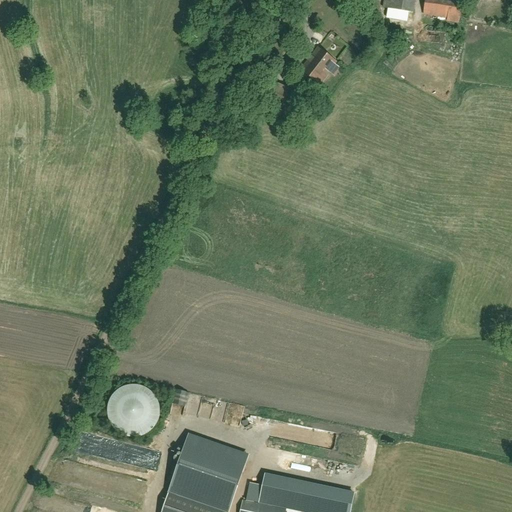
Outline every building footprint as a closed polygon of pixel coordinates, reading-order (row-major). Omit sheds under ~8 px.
[(384,0),(383,8),(394,10),(393,16),(403,18),(404,12),(413,13),(415,0),(384,0)] [(447,19),(447,22),(458,24),(462,0),(426,0),(424,15),(447,19)] [(280,61),(293,43),(283,36),(270,54),(280,61)] [(319,85),(336,63),(318,49),(301,71),(319,85)] [(267,111),(288,121),(300,96),(278,86),(267,111)] [(160,420),(161,412),(160,404),(156,396),(150,390),(142,386),(134,385),(126,386),(118,390),(112,396),(108,404),(107,412),(108,420),(112,427),(118,433),(126,437),(134,438),(142,437),(150,433),(156,427),(160,420)] [(189,436),(171,488),(162,511),(228,511),(230,508),(248,456),(189,436)] [(148,480),(159,484),(164,469),(152,465),(148,480)] [(76,471),(73,482),(96,488),(99,477),(76,471)] [(263,486),(259,503),(303,511),(350,511),(353,499),(264,481),(263,486)] [(250,483),(247,500),(259,503),(263,486),(250,483)] [(243,500),(240,511),(286,511),(287,511),(287,509),(243,500)]
